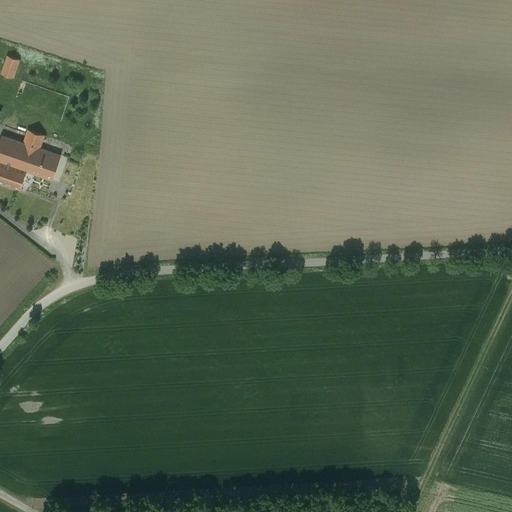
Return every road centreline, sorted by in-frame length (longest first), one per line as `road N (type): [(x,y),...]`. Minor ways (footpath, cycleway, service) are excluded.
road 1 (unclassified): [(0,347),(45,301),(125,273),(511,252)]
road 2 (track): [(511,298),(411,511)]
